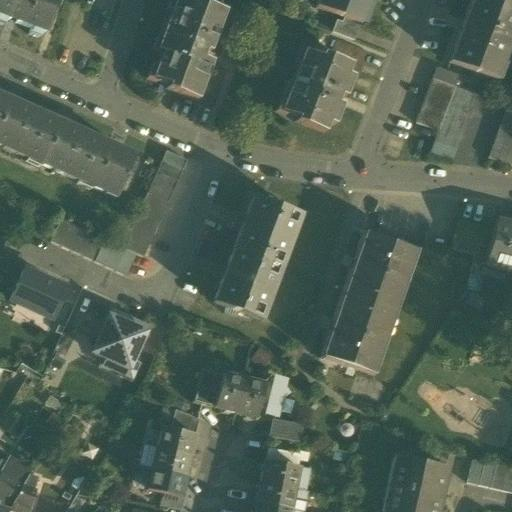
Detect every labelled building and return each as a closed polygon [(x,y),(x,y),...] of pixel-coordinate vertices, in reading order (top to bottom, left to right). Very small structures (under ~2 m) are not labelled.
[(54,0),(0,0),(0,13),(17,20),(17,19),(30,23),(28,28),(43,33),(54,0)] [(342,19),(359,25),(368,0),(317,0),(314,8),(342,19)] [(473,0),(448,65),(493,82),(511,31),(511,3),(503,0),(473,0)] [(164,91),(195,103),(210,63),(204,61),(200,59),(203,53),(207,54),(223,13),(191,1),(190,5),(179,1),(175,12),(169,10),(157,42),(163,44),(153,70),(158,72),(154,83),(165,87),(164,91)] [(330,34),(353,42),(359,25),(342,19),(340,24),(335,22),(330,34)] [(293,124),(323,135),(327,125),(332,128),(351,79),(345,76),(349,66),(319,55),(318,59),(307,54),(302,66),(297,64),(289,85),(294,88),(290,99),(284,97),(282,102),(288,104),(284,116),(294,120),(293,124)] [(435,68),(431,80),(454,89),(458,77),(435,68)] [(450,100),(454,89),(431,80),(423,102),(446,111),(450,100)] [(454,89),(450,100),(472,109),(477,97),(454,89)] [(0,148),(12,154),(30,112),(0,99),(0,148)] [(450,100),(446,111),(468,119),(472,109),(450,100)] [(442,122),(446,111),(423,102),(414,125),(437,133),(442,122)] [(487,160),(510,168),(511,161),(511,105),(508,104),(487,160)] [(446,111),(442,122),(464,130),(468,119),(446,111)] [(82,135),(30,112),(12,154),(63,177),(82,135)] [(442,122),(437,133),(460,141),(464,130),(442,122)] [(437,133),(433,143),(456,152),(460,141),(437,133)] [(132,157),(82,135),(63,177),(114,199),(132,157)] [(451,163),(456,152),(433,143),(429,155),(451,163)] [(165,153),(146,195),(166,204),(167,205),(186,162),(165,153)] [(151,237),(166,204),(146,195),(131,228),(151,237)] [(251,200),(232,252),(275,268),(295,216),(251,200)] [(295,216),(275,268),(279,270),(299,217),(295,216)] [(49,243),(71,253),(81,232),(59,222),(49,243)] [(449,252),(461,254),(468,226),(457,223),(449,252)] [(486,261),(511,268),(511,227),(495,223),(492,232),(491,238),(485,261),(486,261)] [(480,229),(468,226),(461,254),(472,258),(478,235),(480,229)] [(141,259),(151,237),(131,228),(121,250),(136,256),(141,259)] [(478,235),(491,238),(492,232),(480,229),(478,235)] [(104,242),(81,232),(71,253),(94,263),(104,242)] [(362,234),(341,297),(394,315),(415,253),(362,234)] [(491,238),(478,235),(472,258),(471,263),(485,267),(486,261),(485,261),(491,238)] [(121,250),(104,242),(94,263),(126,279),(127,278),(136,256),(121,250)] [(256,321),(275,268),(232,252),(212,305),(256,321)] [(260,322),(279,270),(275,268),(256,321),(260,322)] [(21,272),(7,302),(50,321),(64,292),(21,272)] [(372,377),(394,315),(341,297),(319,359),(372,377)] [(111,312),(108,318),(127,327),(129,321),(130,320),(111,312)] [(131,362),(143,334),(127,327),(108,318),(107,318),(91,355),(104,360),(127,371),(131,362)] [(129,321),(127,327),(143,334),(146,329),(129,321)] [(139,365),(131,362),(127,371),(104,360),(101,368),(131,382),(139,365)] [(192,404),(213,409),(221,376),(200,371),(192,404)] [(242,382),(221,376),(213,409),(234,414),(242,382)] [(263,383),(262,386),(263,387),(257,410),(275,414),(278,399),(284,394),(280,390),(271,380),(269,377),(263,383)] [(272,377),(271,380),(280,390),(283,380),(272,377)] [(262,386),(242,382),(234,414),(255,419),(257,410),(263,387),(262,386)] [(24,422),(6,412),(0,422),(0,429),(15,438),(24,422)] [(169,431),(194,437),(198,420),(174,412),(169,431)] [(268,437),(297,443),(301,426),(271,420),(268,437)] [(161,429),(156,450),(189,458),(194,437),(169,431),(161,429)] [(137,467),(152,471),(156,450),(142,447),(137,467)] [(264,462),(293,468),(295,456),(266,449),(264,462)] [(156,450),(152,471),(184,478),(189,458),(156,450)] [(334,451),(332,461),(352,465),(354,455),(334,451)] [(436,511),(446,469),(393,457),(380,511),(436,511)] [(5,466),(27,479),(32,470),(10,458),(5,466)] [(466,485),(478,487),(483,464),(472,461),(466,485)] [(264,462),(259,484),(292,490),(296,469),(293,468),(264,462)] [(478,487),(490,490),(495,466),(483,464),(478,487)] [(0,511),(3,511),(7,511),(27,479),(5,466),(2,471),(0,474),(0,511)] [(490,490),(502,493),(507,469),(495,466),(490,490)] [(292,490),(304,493),(308,472),(296,469),(292,490)] [(502,493),(511,495),(511,470),(507,469),(502,493)] [(179,499),(184,478),(152,471),(146,492),(157,494),(179,499)] [(33,490),(36,482),(27,479),(7,511),(29,511),(36,491),(33,490)] [(288,511),(292,490),(259,484),(255,504),(288,511)] [(300,511),(304,493),(292,490),(288,511),(293,511),(300,511)] [(153,510),(163,511),(175,511),(179,499),(157,494),(153,510)]
